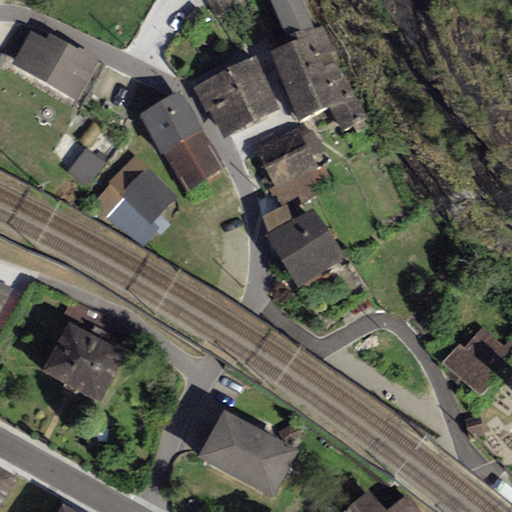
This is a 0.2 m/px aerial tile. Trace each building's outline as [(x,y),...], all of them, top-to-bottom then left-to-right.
[(231,11),(225,0),(206,0),(216,19),(231,11)] [(270,0),(287,39),(296,36),(314,28),(301,0),(270,0)] [(219,31),(202,6),(178,28),(196,50),(219,31)] [(314,28),(296,36),(298,40),(270,51),(284,85),(337,64),(321,25),(314,28)] [(30,31),(11,65),(76,101),(95,67),(99,60),(49,33),(45,40),(30,31)] [(225,143),(280,112),(250,61),(196,92),(225,143)] [(367,120),(337,64),(284,85),(297,122),(329,106),(341,133),(367,120)] [(139,115),(185,192),(225,167),(181,91),(139,115)] [(282,206),(328,188),(309,142),(263,161),(282,206)] [(105,164),(84,150),(68,173),(89,187),(105,164)] [(150,225),(177,197),(135,155),(108,183),(150,225)] [(276,246),(297,281),(336,258),(315,223),(276,246)] [(347,315),(376,297),(357,264),(327,282),(347,315)] [(479,391),(509,356),(480,332),(450,366),(479,391)] [(122,359),(69,333),(48,375),(101,402),(122,359)] [(290,457),(225,420),(205,457),(269,493),(290,457)] [(0,511),(16,485),(0,475),(0,511)] [(404,511),(386,511),(375,499),(360,511),(405,511),(404,511)]
